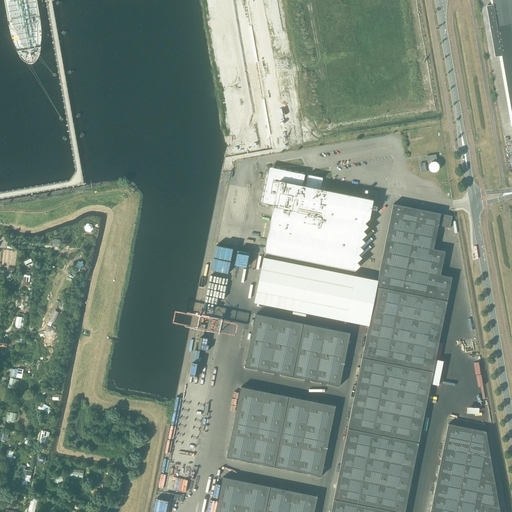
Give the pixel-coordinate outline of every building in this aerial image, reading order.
[(511,28),(511,24),(511,0),(492,0),(493,5),(487,6),(486,6),(495,57),(496,57),(502,56),(511,115),(511,28)] [(436,162),(436,161),(435,161),(434,161),(433,161),(432,161),(431,162),(430,162),(430,163),(429,163),(429,164),(428,165),(428,166),(428,167),(428,168),(429,169),(429,170),(430,171),(431,172),(432,172),(433,172),(434,172),(435,172),(436,172),(437,172),(437,171),(438,171),(438,170),(439,170),(439,169),(439,168),(439,167),(439,166),(439,165),(439,164),(438,163),(437,162),(436,162)] [(365,223),(370,219),(373,200),(320,189),(323,178),(308,175),(306,186),(303,186),(305,174),(275,168),(275,169),(274,169),(273,169),(272,170),(271,170),(270,171),(269,172),(269,173),(268,173),(262,203),(274,205),(264,252),(355,271),(360,266),(357,262),(362,258),(359,254),(363,250),(360,247),(365,242),(362,239),(367,234),(363,231),(368,226),(365,223)] [(404,511),(452,277),(440,275),(445,251),(433,249),(438,226),(450,228),(452,216),(393,204),(332,505),(333,505),(332,511),(331,511),(332,511),(331,511),(404,511)] [(86,230),(90,231),(93,228),(92,224),(88,223),(85,226),(86,230)] [(263,257),(254,302),(346,321),(356,276),(263,257)] [(26,261),(24,262),(27,269),(31,267),(31,265),(33,264),(31,259),(30,259),(29,258),(26,259),(26,261)] [(292,377),(303,323),(302,324),(297,323),(297,322),(296,323),(291,322),(291,321),(291,322),(285,321),(285,320),(285,321),(279,320),(279,319),(279,320),(273,318),(274,317),(273,317),(273,318),(267,317),(268,316),(267,316),(267,317),(262,316),(262,315),(261,315),(261,316),(257,315),(257,314),(256,314),(257,314),(256,314),(255,314),(256,315),(255,320),(254,320),(255,320),(254,326),(253,326),(254,326),(253,332),(252,331),(252,332),(253,332),(252,338),(251,337),(251,338),(252,338),(251,343),(250,343),(250,344),(251,344),(249,349),(248,349),(248,350),(249,350),(248,355),(247,355),(248,356),(247,361),(246,361),(247,362),(246,367),(245,366),(245,367),(246,367),(246,366),(251,367),(251,368),(251,367),(257,368),(257,369),(257,370),(257,369),(264,370),(263,371),(264,371),(264,370),(269,371),(268,372),(269,372),(269,371),(274,372),(273,373),(274,373),(274,372),(280,373),(280,374),(281,374),(281,373),(286,374),(286,375),(287,374),(292,376),(292,377)] [(344,356),(346,351),(347,351),(347,350),(346,350),(347,345),(348,345),(347,344),(348,339),(349,339),(348,339),(349,333),(350,333),(349,333),(349,334),(344,333),(344,332),(344,333),(338,332),(338,331),(338,330),(338,331),(332,330),(332,329),(332,330),(326,329),(327,328),(326,328),(326,329),(320,328),(321,327),(320,327),(320,328),(315,327),(315,326),(314,326),(314,327),(309,326),(309,325),(308,325),(303,324),(303,323),(292,377),(293,376),(298,377),(298,378),(299,377),(304,378),(304,379),(304,378),(311,379),(311,380),(311,379),(316,380),(316,381),(316,380),(321,381),(321,382),(321,381),(328,383),(327,384),(328,384),(328,383),(333,384),(333,385),(334,385),(334,384),(338,385),(339,385),(338,386),(339,386),(340,385),(339,385),(340,380),(341,380),(340,380),(341,374),(342,374),(341,374),(342,368),(343,369),(343,368),(342,368),(343,362),(344,363),(344,362),(343,362),(344,357),(345,357),(345,356),(344,356)] [(274,467),(288,396),(288,397),(282,396),(283,395),(282,395),(282,396),(276,395),(277,394),(276,394),(276,395),(270,393),(270,392),(269,392),(269,393),(265,392),(265,391),(264,391),(264,392),(260,391),(260,390),(259,390),(259,391),(253,390),(253,389),(252,390),(247,389),(247,388),(247,389),(242,388),(242,387),(241,386),(241,387),(242,387),(241,392),(240,392),(240,393),(241,393),(240,398),(239,398),(239,399),(240,399),(238,404),(237,404),(238,405),(237,410),(236,410),(237,411),(236,416),(235,416),(236,416),(235,422),(234,422),(235,422),(234,428),(233,428),(234,428),(233,434),(232,433),(231,434),(232,434),(231,439),(230,439),(230,440),(231,440),(230,445),(229,445),(229,446),(230,446),(229,451),(228,451),(229,452),(228,457),(227,456),(227,457),(228,457),(233,457),(233,458),(233,459),(233,458),(239,459),(238,460),(239,460),(239,459),(245,460),(245,461),(246,461),(246,460),(250,461),(250,462),(251,462),(251,461),(255,462),(255,463),(256,463),(256,462),(262,463),(262,464),(263,463),(268,465),(268,466),(268,465),(274,466),(274,467)] [(328,440),(329,435),(330,435),(329,435),(330,429),(331,429),(330,429),(331,423),(332,423),(331,423),(332,417),(333,418),(333,417),(332,417),(333,411),(334,412),(334,411),(333,411),(334,406),(335,406),(336,405),(335,405),(334,406),(330,405),(330,404),(329,404),(329,405),(324,404),(324,403),(323,403),(323,404),(317,403),(317,402),(316,403),(312,402),(312,401),(311,402),(307,401),(307,400),(306,401),(300,399),(300,398),(300,399),(294,398),(294,397),(294,398),(288,397),(289,396),(288,396),(274,467),(275,466),(280,467),(280,468),(280,467),(286,468),(286,469),(286,468),(293,470),(292,470),(293,471),(293,470),(298,471),(297,471),(298,472),(298,471),(303,472),(302,473),(303,473),(303,472),(309,473),(309,474),(310,474),(310,473),(315,474),(315,475),(316,475),(315,477),(320,478),(320,476),(321,476),(321,475),(320,475),(321,470),(322,470),(323,470),(322,470),(323,464),(324,465),(324,464),(323,464),(324,459),(325,459),(325,458),(324,458),(325,453),(326,453),(326,452),(325,452),(326,447),(327,447),(326,446),(327,441),(328,441),(328,440)] [(41,401),(38,407),(48,414),(51,410),(49,408),(50,407),(41,401)] [(14,422),(16,414),(9,413),(8,420),(10,420),(9,421),(14,422)] [(499,511),(486,431),(448,424),(430,511),(499,511)] [(48,432),(42,431),(39,441),(45,443),(48,432)] [(5,461),(11,463),(14,450),(8,449),(5,461)] [(45,462),(45,457),(39,456),(39,460),(37,460),(37,464),(41,465),(41,461),(45,462)] [(32,470),(25,468),(25,465),(21,464),(19,478),(22,479),(20,487),(27,489),(28,482),(30,482),(32,470)] [(82,478),(84,470),(70,468),(69,476),(82,478)] [(175,489),(186,491),(188,479),(177,477),(175,489)] [(264,511),(270,486),(270,487),(264,486),(264,485),(264,486),(258,485),(258,484),(258,485),(251,483),(252,482),(251,482),(251,483),(247,482),(247,481),(246,481),(246,482),(242,481),(242,480),(241,480),(241,481),(235,480),(235,479),(234,479),(234,480),(229,479),(229,478),(228,479),(224,478),(224,477),(223,477),(224,478),(223,483),(222,482),(222,483),(223,483),(221,488),(220,488),(220,489),(221,489),(220,494),(219,494),(219,495),(220,495),(219,500),(218,500),(218,501),(219,501),(218,506),(217,506),(218,507),(217,511),(216,511),(215,511),(264,511)] [(106,491),(104,484),(97,485),(99,494),(101,494),(102,498),(107,497),(106,495),(108,494),(108,491),(106,491)] [(313,511),(314,508),(315,508),(315,507),(314,507),(315,502),(316,502),(316,501),(315,501),(316,496),(317,497),(317,496),(316,495),(316,496),(311,495),(312,494),(311,494),(311,495),(306,494),(306,493),(305,493),(305,494),(299,493),(299,492),(298,493),(294,492),(294,491),(293,492),(289,491),(289,490),(288,491),(282,490),(282,488),(282,489),(276,488),(276,487),(276,488),(270,487),(270,486),(264,511),(313,511)] [(34,511),(37,500),(31,498),(28,511),(30,511),(34,511)]
